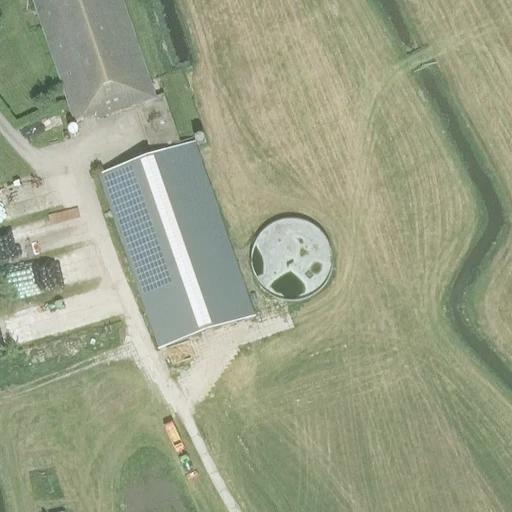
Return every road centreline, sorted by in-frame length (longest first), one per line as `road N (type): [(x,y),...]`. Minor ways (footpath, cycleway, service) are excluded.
road 1 (track): [(233,511),(144,343),(74,154)]
road 2 (track): [(0,396),(144,343)]
